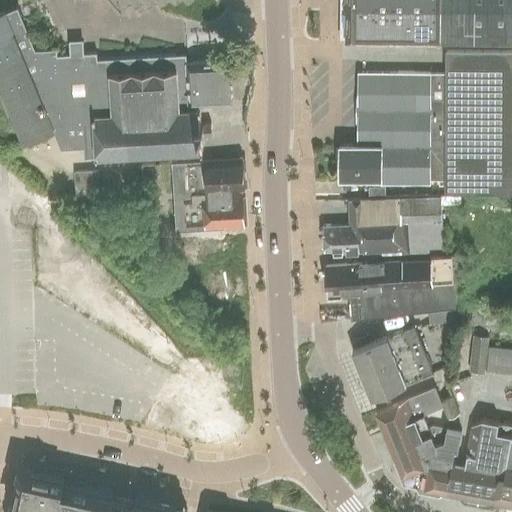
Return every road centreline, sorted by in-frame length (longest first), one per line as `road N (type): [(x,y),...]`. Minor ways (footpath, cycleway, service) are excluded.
road 1 (unclassified): [(277,330),(275,0)]
road 2 (residential): [(0,434),(235,472),(301,441)]
road 3 (residential): [(277,330),(319,332),(378,479),(348,504)]
